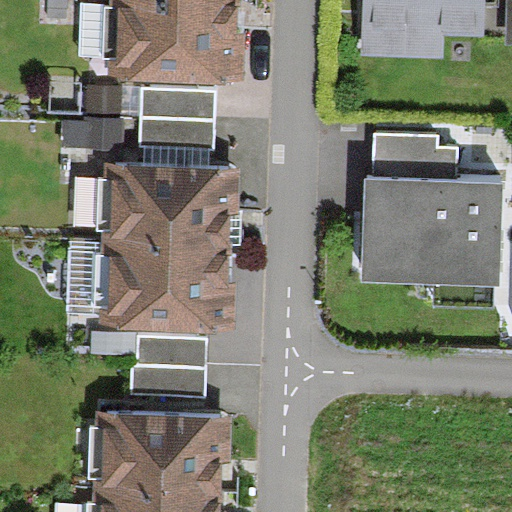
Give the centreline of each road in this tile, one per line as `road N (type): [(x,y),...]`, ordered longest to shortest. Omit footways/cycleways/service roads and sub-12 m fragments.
road 1 (residential): [(280,367),(293,0)]
road 2 (residential): [(280,367),(511,376)]
road 3 (residential): [(276,511),(280,367)]
